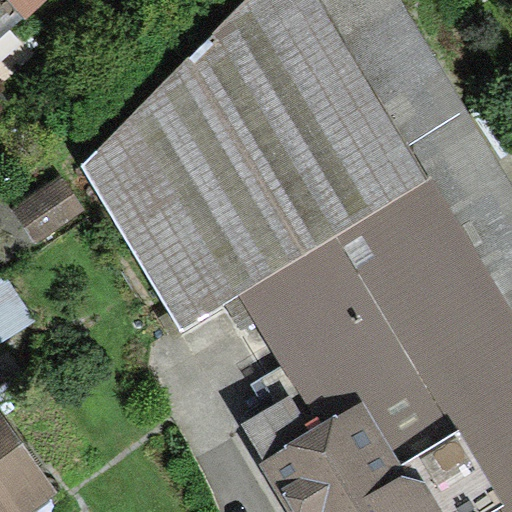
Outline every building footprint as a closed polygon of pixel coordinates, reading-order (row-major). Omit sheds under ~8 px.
[(58,0),(0,0),(0,43),(21,25),(25,29),(58,0)] [(257,0),(86,181),(179,343),(240,308),(295,403),(315,438),(369,408),(402,466),(462,432),(507,511),(511,511),(511,191),(397,0),(257,0)] [(65,178),(16,209),(38,244),(87,214),(65,178)] [(0,286),(0,345),(41,321),(15,277),(0,286)] [(295,403),(245,432),(265,467),(259,471),(282,511),(507,511),(462,432),(402,466),(369,408),(315,438),(295,403)] [(0,511),(46,511),(60,503),(0,418),(0,511)]
